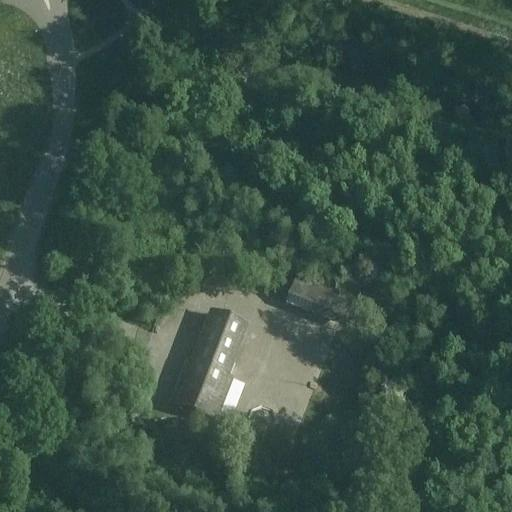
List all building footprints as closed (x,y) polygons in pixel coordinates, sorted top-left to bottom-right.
[(187,260),(194,277),(211,271),(205,253),(187,260)] [(282,273),(274,296),(285,300),(293,277),(282,273)] [(287,307),(286,308),(307,316),(319,286),(298,278),(287,307)] [(356,299),(319,286),(307,316),(336,326),(345,329),(356,299)] [(356,300),(347,324),(373,335),(383,310),(356,300)] [(247,329),(210,315),(190,364),(186,363),(170,407),(215,424),(232,381),(228,379),(247,329)]
